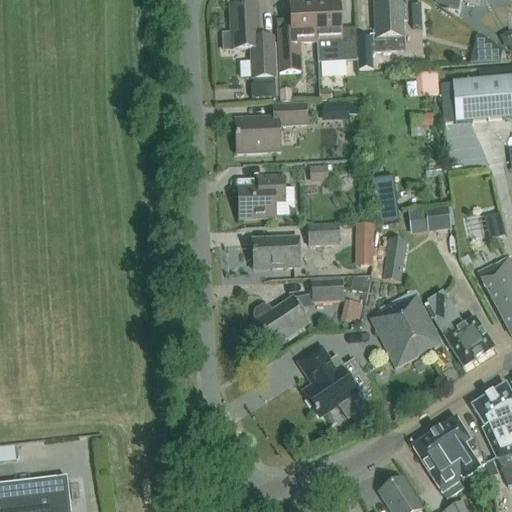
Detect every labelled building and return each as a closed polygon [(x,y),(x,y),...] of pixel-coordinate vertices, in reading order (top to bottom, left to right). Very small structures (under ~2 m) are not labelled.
[(375,40),(371,40),(371,55),(403,53),(402,39),(403,39),(402,22),(406,22),(405,5),(401,5),(400,0),(393,0),(374,1),(375,40)] [(314,4),(317,43),(318,64),(356,62),(356,61),(357,61),(356,41),(355,41),(355,30),(340,31),(339,3),(314,4)] [(299,44),(317,43),(314,4),(290,5),(291,33),(278,33),(278,23),(277,23),(279,76),(301,75),(299,44)] [(274,79),(274,64),(272,40),(258,41),(256,7),(230,8),(231,36),(227,36),(228,52),(255,51),(256,79),(265,79),(274,79)] [(356,41),(357,61),(358,72),(372,72),(371,55),(371,40),(356,41)] [(492,46),(487,65),(499,64),(502,53),(492,46)] [(419,74),(420,98),(443,97),(442,73),(419,74)] [(252,82),(252,88),(273,87),(275,87),(274,79),(265,79),(256,79),(252,80),(252,82)] [(511,79),(452,84),(456,125),(511,120),(511,79)] [(250,88),(251,101),(275,100),(275,87),(273,87),(250,88)] [(292,93),(279,93),(280,105),(292,105),(292,93)] [(331,93),(319,94),(320,105),(332,104),(331,93)] [(347,119),(361,119),(361,106),(346,106),(347,119)] [(279,129),(306,128),(305,107),(273,109),(273,120),(235,122),(236,158),(280,156),(279,129)] [(436,116),(413,117),(414,130),(437,128),(436,116)] [(328,185),(328,169),(310,169),(310,185),(328,185)] [(284,192),(284,179),(257,180),(257,192),(238,192),(239,221),(294,219),(293,191),(284,192)] [(394,192),(372,194),(376,226),(398,223),(394,192)] [(451,232),(448,209),(425,211),(428,235),(451,232)] [(501,215),(488,220),(494,238),(507,233),(501,215)] [(338,228),(308,229),(308,249),(338,248),(338,228)] [(252,242),(253,273),(299,271),(298,240),(252,242)] [(407,244),(388,241),(382,283),(400,285),(407,244)] [(511,263),(510,260),(477,275),(511,339),(511,338),(511,263)] [(352,280),(349,293),(365,297),(368,283),(352,280)] [(311,283),(312,306),(344,304),(343,282),(311,283)] [(416,298),(369,322),(395,371),(442,348),(416,298)] [(292,301),(272,313),(269,308),(262,307),(254,312),(253,319),(256,324),(253,326),(267,348),(283,338),(285,341),(308,326),(292,301)] [(344,320),(361,324),(366,306),(349,301),(344,320)] [(444,340),(463,370),(493,350),(474,321),(462,328),(451,311),(433,323),(444,340)] [(318,418),(321,418),(341,405),(343,408),(353,401),(351,398),(356,395),(340,371),(336,374),(321,351),(299,365),(314,388),(303,395),(314,411),(312,412),(315,416),(316,415),(318,418)] [(511,401),(505,387),(471,409),(484,430),(481,432),(495,462),(511,456),(511,401)] [(458,485),(458,484),(485,467),(474,440),(469,443),(455,421),(429,438),(443,460),(442,461),(458,485)] [(48,439),(51,461),(62,459),(59,437),(48,439)] [(458,484),(458,485),(442,461),(443,460),(429,438),(412,449),(441,496),(446,493),(451,500),(463,492),(458,484)] [(15,448),(17,466),(46,463),(44,444),(15,448)] [(0,511),(69,511),(66,480),(64,480),(64,482),(0,489),(0,511)] [(379,495),(390,511),(420,511),(401,481),(379,495)]
